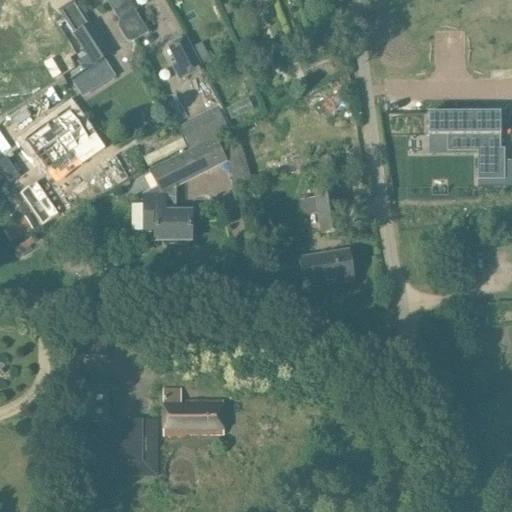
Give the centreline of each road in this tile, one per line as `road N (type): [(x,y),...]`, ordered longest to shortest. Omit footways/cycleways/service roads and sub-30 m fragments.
road 1 (residential): [(411,353),(390,355),(273,301),(228,295),(0,300)]
road 2 (residential): [(411,353),(354,0)]
road 3 (residential): [(511,89),(384,89)]
